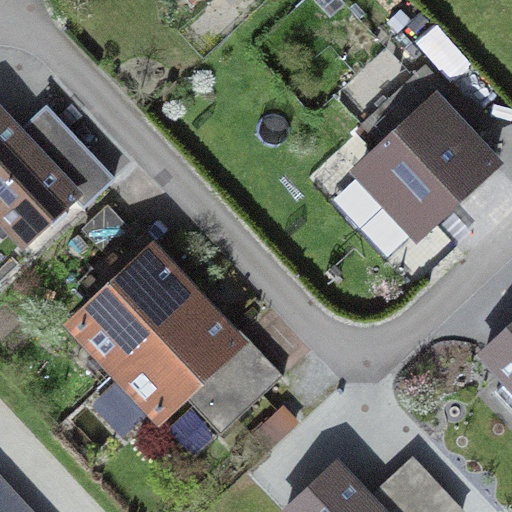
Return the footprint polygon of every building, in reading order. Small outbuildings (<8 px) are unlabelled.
[(175,0),(204,30),(233,0),(175,0)] [(393,99),(364,125),(390,153),(364,175),(417,234),(494,166),(436,101),(413,121),(393,99)] [(0,110),(0,225),(42,273),(130,197),(50,112),(26,131),(3,108),(0,110)] [(74,322),(118,370),(204,292),(142,223),(78,281),(97,302),(74,322)] [(282,377),(204,292),(118,370),(156,412),(178,393),(217,436),(282,377)] [(511,326),(483,354),(506,378),(492,392),(511,413),(511,326)] [(460,511),(462,511),(412,458),(367,500),(335,466),(285,511),(460,511)]
